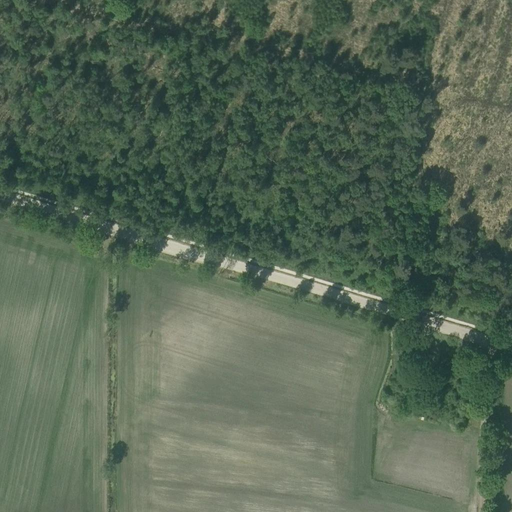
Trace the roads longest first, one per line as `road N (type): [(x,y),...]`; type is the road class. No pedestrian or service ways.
road 1 (track): [(0,197),(428,323)]
road 2 (track): [(479,511),(483,341)]
